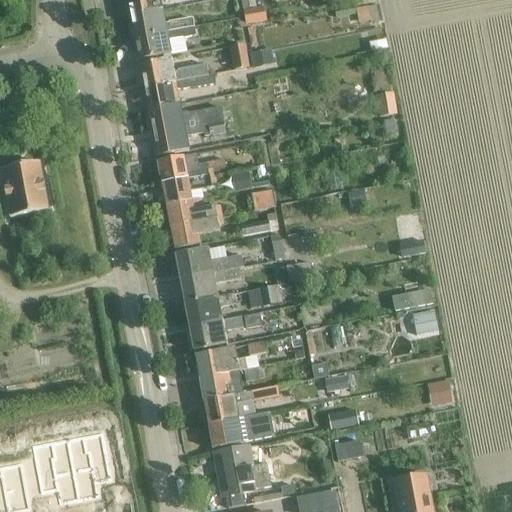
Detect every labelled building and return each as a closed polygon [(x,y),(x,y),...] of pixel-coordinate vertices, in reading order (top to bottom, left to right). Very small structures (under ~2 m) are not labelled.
[(125,0),(129,18),(162,12),(159,0),(125,0)] [(255,9),(253,0),(241,0),(243,11),(255,9)] [(356,11),(359,25),(370,23),(371,24),(379,23),(376,7),(356,11)] [(246,27),(266,24),(264,9),(243,12),(246,27)] [(192,20),(180,23),(169,25),(169,26),(165,27),(162,12),(129,18),(133,41),(194,29),(192,20)] [(373,29),(375,39),(393,36),(391,26),(373,29)] [(194,29),(133,41),(138,63),(170,57),(187,53),(184,40),(195,37),(194,29)] [(386,41),(369,45),(371,54),(388,51),(386,41)] [(249,70),(245,47),(230,49),(234,72),(249,70)] [(252,55),(250,56),(252,71),(273,67),(271,52),(252,55)] [(177,74),(174,77),(170,61),(138,67),(143,90),(208,78),(206,68),(177,74)] [(390,92),(388,76),(384,77),(384,73),(374,74),(377,94),(390,92)] [(147,113),(179,107),(176,92),(179,92),(192,89),(192,90),(215,86),(213,77),(208,78),(143,90),(147,113)] [(393,96),(376,98),(380,120),(397,117),(393,96)] [(214,111),(187,117),(186,116),(181,117),(179,107),(147,113),(156,160),(188,153),(186,140),(191,139),(191,137),(204,135),(205,139),(225,135),(225,134),(235,132),(233,121),(216,124),(214,111)] [(401,134),(399,121),(384,124),(386,137),(391,136),(391,135),(401,134)] [(162,186),(213,177),(212,171),(208,172),(206,165),(185,169),(183,158),(157,163),(162,186)] [(48,212),(39,164),(1,172),(10,219),(48,212)] [(342,190),(339,170),(327,172),(331,192),(342,190)] [(231,177),(235,194),(252,191),(248,173),(231,177)] [(215,188),(214,182),(213,177),(162,186),(166,208),(201,201),(199,191),(215,188)] [(367,206),(364,192),(348,195),(350,209),(367,206)] [(275,209),(272,193),(251,197),(254,213),(275,209)] [(219,208),(203,211),(201,201),(166,208),(170,230),(221,220),(219,208)] [(242,239),(279,231),(276,215),(267,217),(268,223),(240,228),(242,239)] [(221,220),(170,230),(174,252),(200,247),(198,237),(219,233),(218,226),(222,225),(221,220)] [(285,261),(282,243),(281,243),(280,236),(270,238),(275,263),(285,261)] [(422,243),(401,247),(404,260),(425,256),(422,243)] [(241,258),(228,261),(210,264),(208,251),(175,257),(180,281),(238,270),(243,269),(241,258)] [(312,280),(309,264),(285,269),(288,285),(312,280)] [(184,305),(217,298),(215,286),(240,281),(238,270),(180,281),(184,305)] [(261,299),(263,309),(277,306),(274,288),(259,290),(261,299)] [(259,290),(248,293),(250,301),(261,299),(259,290)] [(413,294),(393,298),(395,313),(416,310),(433,306),(430,291),(413,294)] [(189,329),(222,323),(219,309),(233,307),(231,296),(217,298),(184,305),(189,329)] [(439,335),(434,312),(416,315),(420,338),(439,335)] [(246,329),(246,331),(261,328),(259,317),(244,320),(244,319),(239,320),(239,319),(222,323),(189,329),(194,353),(226,347),(224,333),(246,329)] [(315,357),(312,341),(306,342),(309,358),(315,357)] [(199,380),(238,373),(244,372),(259,369),(257,358),(265,356),(263,345),(247,348),(249,360),(245,361),(238,362),(235,350),(195,358),(199,380)] [(294,353),(295,361),(304,360),(302,351),(294,353)] [(326,365),(311,368),(314,381),(329,378),(326,365)] [(259,369),(244,372),(246,384),(265,380),(263,368),(259,369)] [(227,399),(226,399),(224,387),(230,386),(230,385),(240,383),(238,373),(199,380),(203,404),(227,399)] [(340,393),(338,379),(324,382),(327,396),(340,393)] [(448,383),(429,387),(432,407),(451,403),(448,383)] [(238,421),(235,407),(279,398),(277,389),(226,399),(227,399),(203,404),(208,427),(238,421)] [(78,413),(69,414),(72,427),(80,425),(78,413)] [(69,414),(61,416),(63,428),(72,427),(69,414)] [(208,427),(213,450),(242,445),(259,442),(273,439),(269,415),(238,421),(208,427)] [(340,420),(329,422),(331,433),(342,431),(340,420)] [(7,426),(0,427),(0,435),(1,440),(9,438),(7,426)] [(359,444),(334,448),(337,465),(362,460),(359,444)] [(94,466),(79,469),(85,501),(104,497),(102,484),(117,481),(111,448),(92,451),(94,466)] [(248,448),(213,455),(222,499),(226,499),(228,510),(245,507),(243,495),(257,492),(271,490),(267,465),(252,468),(248,448)] [(62,457),(42,461),(48,494),(64,491),(66,505),(85,501),(79,469),(65,472),(62,457)] [(28,472),(7,476),(14,511),(26,511),(35,510),(28,472)] [(14,511),(7,476),(0,477),(0,511),(14,511)] [(431,511),(425,477),(394,483),(399,511),(431,511)] [(294,487),(281,490),(283,500),(295,497),(294,487)] [(348,493),(352,509),(367,506),(363,489),(348,493)]
